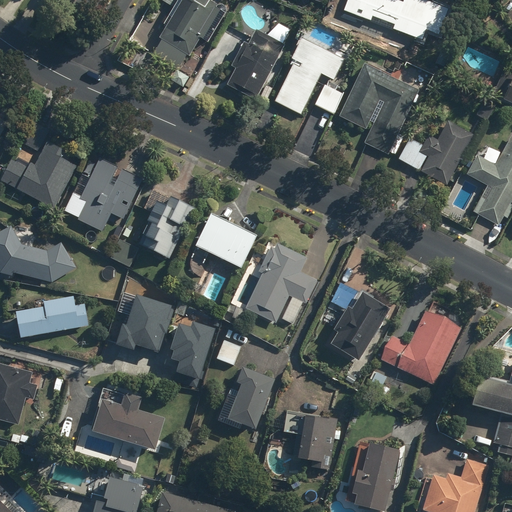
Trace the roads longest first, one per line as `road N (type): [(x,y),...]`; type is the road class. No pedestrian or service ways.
road 1 (residential): [(511,292),(263,165),(77,84)]
road 2 (unknown): [(0,352),(80,370),(118,365),(155,375)]
